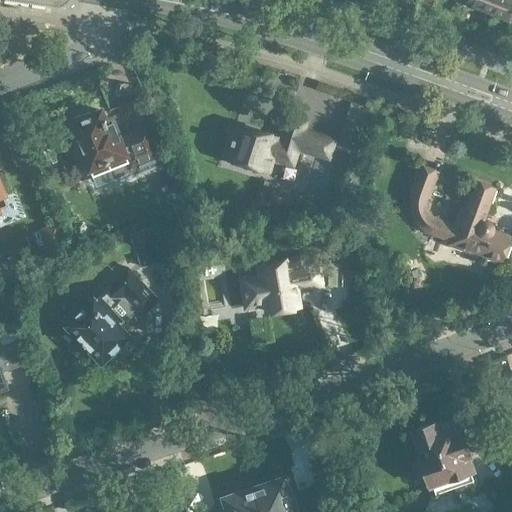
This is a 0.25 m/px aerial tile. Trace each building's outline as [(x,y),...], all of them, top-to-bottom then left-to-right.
[(465,3),(490,13),(495,0),(461,0),(464,4),(465,3)] [(511,0),(495,0),(490,13),(511,21),(511,0)] [(127,163),(133,175),(163,163),(148,126),(119,138),(113,123),(108,125),(105,119),(105,120),(101,111),(71,123),(93,177),(127,163)] [(280,139),(234,124),(230,139),(232,139),(228,150),(230,150),(228,158),(266,170),(270,157),(292,164),(297,147),(327,157),(332,141),(302,131),(305,122),(287,116),(280,139)] [(357,143),(340,138),(335,154),(352,159),(357,143)] [(413,217),(414,219),(418,225),(424,230),(428,232),(448,239),(448,243),(502,262),(511,237),(492,231),(491,227),(490,225),(487,222),(484,220),(495,187),(476,181),(466,209),(461,208),(454,225),(437,220),(433,217),(431,213),(429,210),(428,203),(428,201),(428,196),(429,194),(430,195),(439,171),(418,164),(409,190),(412,192),(410,197),(410,200),(410,206),(411,211),(412,214),(413,217)] [(0,209),(7,206),(4,198),(8,196),(0,175),(0,209)] [(160,261),(148,227),(129,234),(141,268),(160,261)] [(320,283),(316,256),(291,260),(290,259),(257,265),(259,277),(241,280),(245,307),(265,304),(266,312),(298,307),(295,287),(320,283)] [(128,268),(97,297),(94,295),(63,325),(77,339),(79,337),(90,349),(87,352),(101,366),(133,335),(120,322),(135,308),(142,315),(158,300),(128,268)] [(0,390),(2,390),(0,382),(0,372),(25,364),(17,339),(0,345),(0,390)] [(467,437),(463,438),(461,431),(459,432),(454,418),(434,425),(433,423),(412,431),(421,457),(419,457),(429,485),(450,478),(453,487),(473,480),(470,471),(472,470),(468,456),(470,456),(467,449),(471,448),(467,437)] [(254,487),(262,511),(330,511),(329,509),(320,511),(296,511),(285,477),(254,487)] [(262,511),(254,487),(224,497),(229,511),(262,511)] [(502,501),(493,504),(495,508),(490,510),(491,511),(511,511),(511,496),(502,500),(502,501)]
